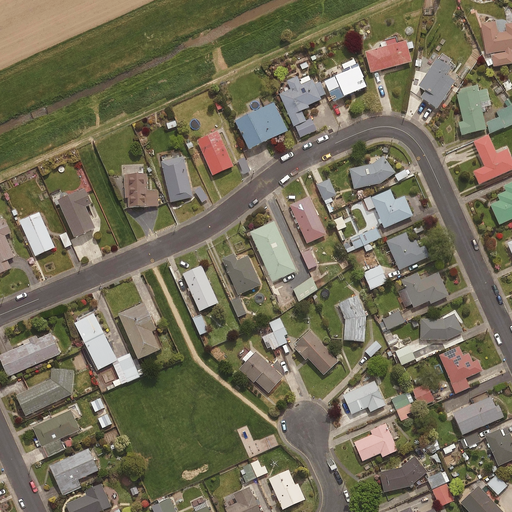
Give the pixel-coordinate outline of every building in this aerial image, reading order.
[(496,20),(480,22),(486,53),(491,53),(493,65),(511,62),(511,54),(511,49),(511,48),(511,20),(506,22),(507,30),(498,32),(496,20)] [(406,40),(364,51),(370,72),(411,61),(406,40)] [(436,58),(418,85),(424,89),(419,97),(436,108),(455,80),(446,74),(450,67),(436,58)] [(343,71),(323,80),(332,101),(366,86),(361,77),(363,77),(357,63),(342,69),(343,71)] [(297,76),(286,80),(290,89),(279,94),(293,126),(306,120),(301,111),(309,107),(308,105),(321,99),(312,79),(300,84),(297,76)] [(477,89),(456,94),(462,121),(458,122),(461,134),(486,128),(477,89)] [(273,102),(234,121),(248,149),(287,130),(273,102)] [(212,121),(204,125),(208,133),(216,128),(212,121)] [(217,131),(196,140),(212,175),(233,166),(217,131)] [(488,134),(473,141),(484,166),(473,171),(478,184),(511,169),(511,159),(507,148),(496,153),(488,134)] [(371,164),(349,168),(353,189),(380,183),(395,172),(383,155),(371,164)] [(183,156),(160,161),(170,202),(192,197),(183,156)] [(251,171),(247,160),(238,164),(242,174),(251,171)] [(408,177),(404,171),(395,176),(398,182),(408,177)] [(146,174),(123,174),(124,197),(127,197),(127,207),(158,206),(158,189),(147,190),(146,174)] [(329,204),(333,202),(332,199),(337,196),(329,181),(317,187),(328,211),(332,209),(329,204)] [(511,181),(503,185),(505,190),(497,195),(499,200),(490,204),(499,224),(511,218),(511,181)] [(83,188),(56,200),(73,236),(93,227),(84,206),(90,203),(83,188)] [(208,199),(201,188),(195,192),(202,203),(208,199)] [(390,189),(370,197),(384,228),(413,215),(404,195),(394,200),(390,189)] [(326,235),(308,196),(289,205),(306,243),(326,235)] [(54,247),(38,212),(18,220),(34,256),(54,247)] [(346,228),(342,218),(333,221),(338,232),(346,228)] [(0,272),(10,268),(6,259),(13,256),(4,235),(10,233),(4,219),(0,220),(0,272)] [(274,221),(249,232),(272,282),(296,271),(274,221)] [(423,226),(414,229),(415,235),(425,232),(423,226)] [(348,254),(363,247),(365,252),(372,249),(370,244),(381,238),(376,229),(343,244),(348,254)] [(407,232),(386,241),(399,270),(429,256),(424,245),(419,247),(415,237),(410,239),(407,232)] [(71,246),(66,233),(60,236),(65,248),(71,246)] [(317,266),(310,250),(302,254),(309,270),(317,266)] [(233,253),(221,258),(238,294),(260,284),(247,255),(236,260),(233,253)] [(200,265),(181,274),(198,311),(217,303),(200,265)] [(387,283),(380,266),(363,274),(371,291),(387,283)] [(417,273),(401,280),(413,307),(429,300),(430,303),(448,296),(438,272),(420,280),(417,273)] [(319,291),(312,279),(293,290),(300,302),(319,291)] [(363,313),(356,297),(340,305),(345,324),(344,342),(364,343),(366,317),(363,313)] [(246,315),(239,299),(231,302),(238,318),(246,315)] [(142,302),(116,313),(136,359),(158,349),(150,331),(154,329),(142,302)] [(116,360),(93,313),(73,323),(97,370),(116,360)] [(404,323),(399,313),(379,323),(384,333),(404,323)] [(442,319),(420,319),(420,339),(447,339),(463,332),(454,313),(442,319)] [(208,332),(201,316),(193,320),(200,336),(208,332)] [(287,335),(279,319),(258,329),(269,352),(287,344),(283,337),(287,335)] [(309,330),(294,344),(297,347),(295,349),(305,360),(307,358),(323,375),(338,361),(309,330)] [(59,354),(50,333),(0,354),(0,360),(7,376),(59,354)] [(393,333),(385,337),(389,346),(396,343),(393,333)] [(382,348),(375,341),(365,352),(371,358),(382,348)] [(415,360),(409,347),(395,353),(401,367),(415,360)] [(458,347),(439,355),(452,384),(483,371),(477,359),(472,361),(468,353),(462,356),(458,347)] [(171,349),(163,349),(163,358),(172,358),(171,349)] [(282,377),(255,351),(238,369),(253,383),(255,381),(268,393),(282,377)] [(73,371),(51,369),(50,379),(15,395),(24,416),(71,394),(73,371)] [(374,380),(342,395),(351,414),(367,407),(370,412),(386,405),(374,380)] [(433,403),(427,386),(412,391),(418,408),(433,403)] [(413,413),(406,395),(393,400),(401,423),(408,420),(406,416),(413,413)] [(490,396),(452,413),(462,435),(503,417),(498,405),(495,407),(490,396)] [(109,419),(105,409),(97,411),(102,422),(109,419)] [(79,430),(70,410),(31,427),(40,447),(79,430)] [(397,450),(385,423),(369,430),(371,434),(353,442),(362,461),(380,453),(382,457),(397,450)] [(499,429),(484,435),(498,466),(511,459),(511,438),(509,433),(503,436),(499,429)] [(481,442),(477,434),(464,440),(468,448),(481,442)] [(456,450),(454,445),(443,450),(446,455),(456,450)] [(97,471),(87,448),(49,466),(62,496),(80,488),(77,480),(97,471)] [(400,467),(379,472),(383,492),(409,486),(427,472),(414,456),(400,467)] [(266,468),(257,462),(240,470),(246,483),(268,474),(266,468)] [(294,485),(288,470),(268,479),(282,509),(304,499),(297,484),(294,485)] [(449,483),(445,472),(427,479),(431,489),(449,483)] [(507,487),(497,475),(487,485),(498,496),(507,487)] [(99,511),(111,507),(100,484),(84,491),(86,495),(65,505),(68,511),(99,511)] [(453,502),(446,486),(433,491),(440,508),(453,502)] [(503,511),(478,486),(460,503),(468,511),(503,511)] [(260,511),(249,487),(233,494),(236,503),(224,508),(226,511),(260,511)]
